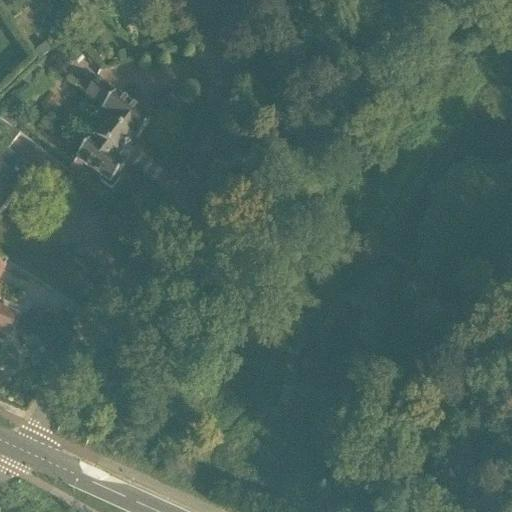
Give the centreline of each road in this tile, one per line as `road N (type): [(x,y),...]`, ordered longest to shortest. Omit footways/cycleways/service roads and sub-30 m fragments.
road 1 (residential): [(19,449),(179,211),(205,157),(220,68),(199,0)]
road 2 (secondary): [(156,511),(19,449)]
